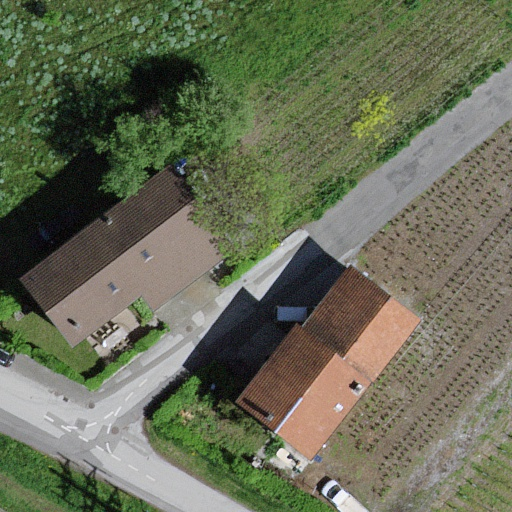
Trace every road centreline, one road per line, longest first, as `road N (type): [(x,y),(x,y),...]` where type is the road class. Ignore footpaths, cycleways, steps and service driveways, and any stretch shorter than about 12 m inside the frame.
road 1 (residential): [(511,83),(122,395),(89,443)]
road 2 (residential): [(207,511),(89,443)]
